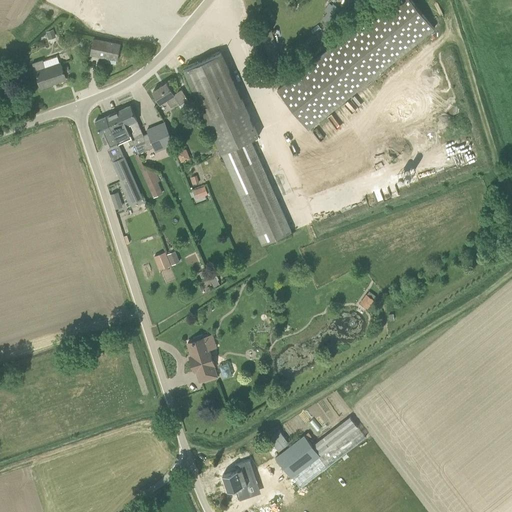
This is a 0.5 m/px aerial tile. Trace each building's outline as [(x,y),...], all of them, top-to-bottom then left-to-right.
[(411,0),(389,0),(278,90),(309,129),(434,28),(411,0)] [(322,20),(329,25),(339,9),(333,4),(322,20)] [(48,37),(55,35),(53,29),(46,32),(48,37)] [(284,64),(272,30),(262,34),(274,67),(284,64)] [(90,54),(105,57),(118,60),(121,44),(93,39),(90,54)] [(258,137),(220,52),(183,69),(190,83),(222,152),(251,139),(258,137)] [(45,68),(43,62),(42,60),(32,64),(35,71),(34,72),(40,88),(65,79),(60,63),(45,68)] [(167,82),(153,91),(161,103),(166,99),(171,107),(180,102),(182,104),(188,100),(181,89),(174,93),(167,82)] [(134,145),(135,145),(138,153),(155,146),(151,138),(146,140),(131,105),(120,110),(126,125),(128,125),(129,128),(130,127),(136,139),(132,140),(134,145)] [(132,140),(131,138),(132,138),(126,125),(120,110),(107,116),(113,131),(119,144),(121,142),(128,140),(131,146),(134,145),(132,140)] [(104,135),(107,144),(109,148),(108,148),(130,198),(133,196),(135,201),(143,198),(119,144),(113,131),(107,116),(96,121),(102,136),(104,135)] [(151,138),(155,146),(165,142),(167,147),(176,143),(166,120),(147,129),(149,132),(151,138)] [(292,231),(251,139),(222,152),(263,244),(292,231)] [(191,159),(187,148),(177,152),(181,162),(191,159)] [(153,197),(164,192),(154,168),(143,172),(153,197)] [(197,199),(209,194),(205,185),(193,190),(197,199)] [(110,193),(114,208),(122,205),(118,190),(110,193)] [(180,262),(175,251),(167,254),(171,265),(180,262)] [(154,256),(160,270),(171,265),(166,252),(154,256)] [(359,301),(366,307),(373,299),(366,293),(359,301)] [(190,356),(191,360),(195,371),(197,371),(200,381),(217,375),(214,365),(215,365),(210,350),(217,347),(213,334),(202,338),(202,336),(195,339),(195,340),(188,342),(192,355),(190,356)] [(320,455),(313,446),(305,435),(276,457),(292,477),(320,455)] [(238,470),(223,475),(228,491),(243,485),(243,484),(253,481),(250,473),(240,477),(238,470)]
